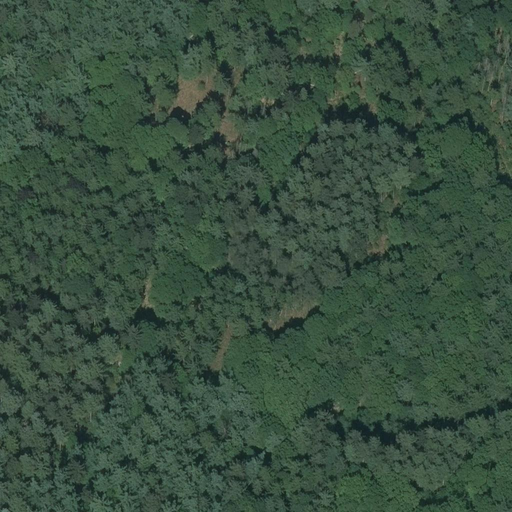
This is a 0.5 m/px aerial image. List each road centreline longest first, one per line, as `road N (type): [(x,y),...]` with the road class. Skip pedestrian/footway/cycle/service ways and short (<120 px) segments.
road 1 (track): [(0,322),(149,372),(241,425),(341,511)]
road 2 (track): [(279,458),(511,249)]
road 3 (track): [(511,6),(305,86),(278,0)]
road 4 (track): [(237,0),(0,199)]
road 5 (track): [(511,229),(460,149),(317,130),(305,86)]
